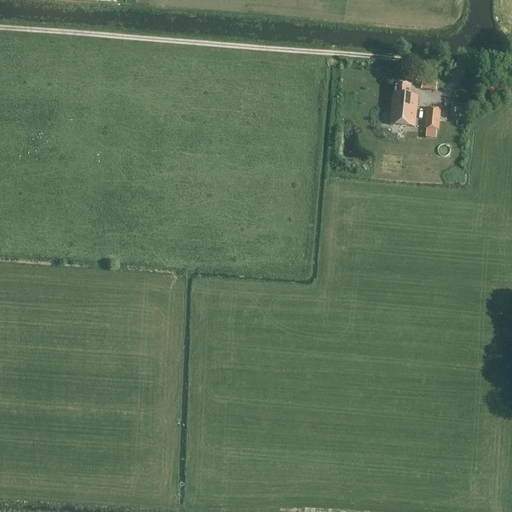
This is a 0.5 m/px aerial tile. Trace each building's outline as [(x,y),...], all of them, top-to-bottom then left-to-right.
[(436,92),(437,84),(423,82),(422,90),(436,92)] [(395,84),(394,97),(393,97),(390,125),(414,128),(417,97),(411,97),(412,86),(395,84)] [(508,97),(508,87),(491,86),(490,96),(508,97)] [(470,119),(471,105),(452,104),(451,118),(470,119)] [(426,109),(424,129),(438,130),(440,110),(426,109)]
